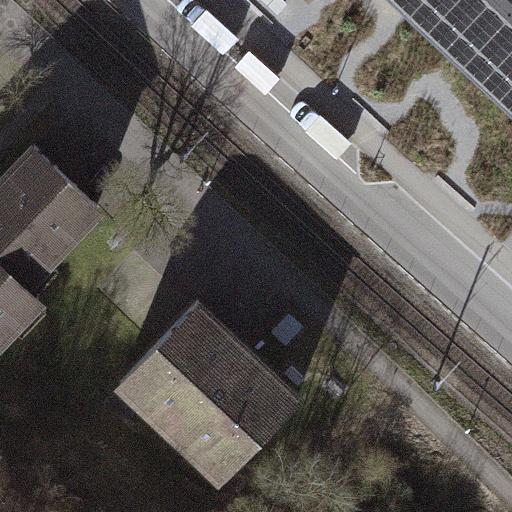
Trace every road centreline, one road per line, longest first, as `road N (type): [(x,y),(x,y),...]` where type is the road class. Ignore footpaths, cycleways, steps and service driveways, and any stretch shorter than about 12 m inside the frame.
road 1 (residential): [(384,381),(0,17)]
road 2 (unclassified): [(156,0),(511,333)]
